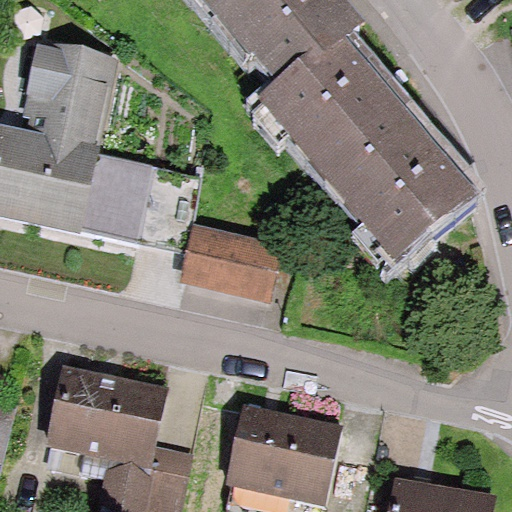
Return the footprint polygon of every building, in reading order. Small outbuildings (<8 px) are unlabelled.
[(352,23),(333,0),(208,0),(277,83),(336,35),(352,23)] [(20,127),(0,123),(0,210),(184,246),(188,221),(199,165),(94,145),(113,47),(38,32),(20,127)] [(336,35),(277,83),(259,98),(388,257),(466,194),(336,35)] [(282,239),(188,221),(184,246),(178,276),(272,294),(282,239)] [(160,380),(60,363),(47,438),(80,444),(76,467),(105,472),(97,511),(173,511),(185,446),(149,440),(160,380)] [(0,442),(10,386),(0,384),(0,442)] [(344,419),(235,397),(219,479),(327,501),(344,419)] [(484,511),(487,489),(390,476),(384,511),(484,511)]
